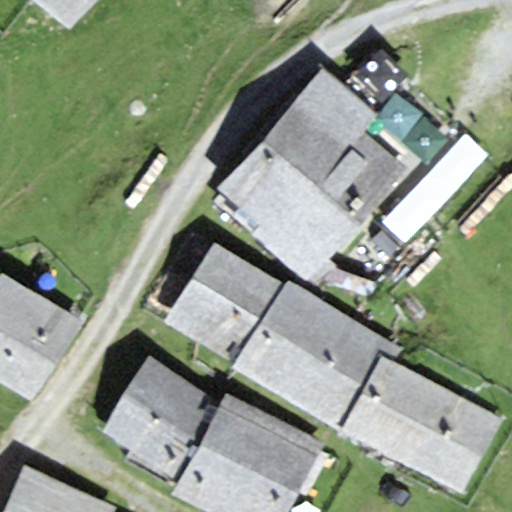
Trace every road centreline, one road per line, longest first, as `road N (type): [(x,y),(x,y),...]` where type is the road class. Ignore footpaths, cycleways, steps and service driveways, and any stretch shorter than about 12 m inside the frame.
road 1 (track): [(450,0),(357,25),(316,46),(243,108),(199,165),(0,498)]
road 2 (track): [(50,420),(179,511)]
